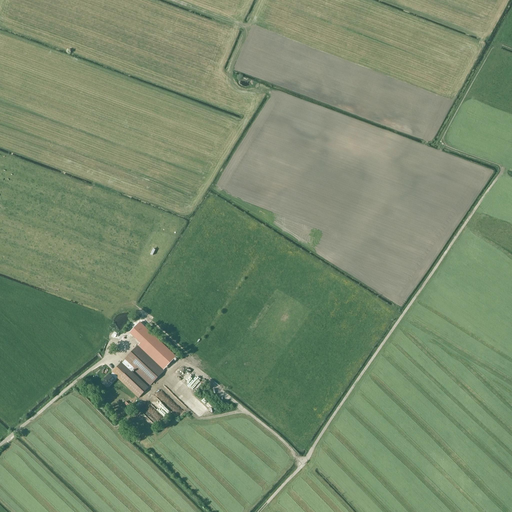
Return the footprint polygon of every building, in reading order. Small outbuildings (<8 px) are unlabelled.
[(138,346),(164,370),(176,357),(139,323),(131,331),(142,341),(138,346)] [(138,398),(148,388),(131,372),(133,369),(150,385),(164,371),(137,346),(124,360),(124,361),(122,363),(122,362),(112,373),(110,376),(109,374),(104,379),(105,380),(102,383),(107,389),(115,380),(117,378),(138,398)] [(175,384),(177,386),(190,374),(186,368),(170,383),(173,386),(175,384)] [(177,399),(189,387),(187,384),(189,382),(188,381),(173,396),(177,399)] [(163,392),(167,396),(173,389),(169,386),(163,392)] [(92,395),(98,401),(101,397),(95,391),(92,395)]
